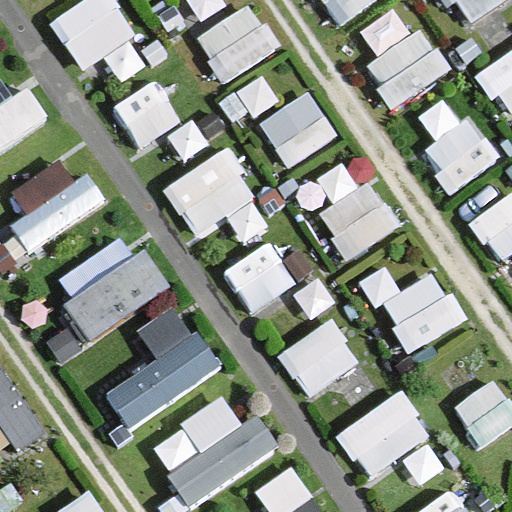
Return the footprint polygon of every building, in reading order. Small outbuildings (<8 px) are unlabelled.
[(75,66),(139,33),(121,0),(74,0),(48,14),(75,66)] [(259,0),(251,0),(200,26),(223,71),(281,42),(259,0)] [(331,0),(340,15),(365,0),(331,0)] [(454,0),(468,22),(504,0),(454,0)] [(388,93),(449,72),(433,26),(372,47),(388,93)] [(511,44),(481,66),(511,111),(511,44)] [(0,142),(42,117),(8,60),(0,65),(0,142)] [(158,73),(117,100),(144,139),(185,112),(158,73)] [(261,114),(291,160),(341,127),(311,82),(261,114)] [(460,182),(497,148),(462,110),(425,144),(460,182)] [(168,182),(200,230),(264,187),(232,139),(168,182)] [(5,191),(38,242),(104,199),(71,148),(5,191)] [(377,174),(323,203),(349,252),(403,223),(377,174)] [(511,189),(477,213),(503,252),(511,245),(511,189)] [(255,306),(302,276),(276,235),(229,265),(255,306)] [(91,333),(175,283),(152,244),(68,294),(91,333)] [(442,266),(386,295),(412,344),(468,314),(442,266)] [(143,323),(161,349),(108,386),(135,425),(227,361),(182,296),(143,323)] [(306,388),(364,361),(341,315),(283,342),(306,388)] [(0,417),(8,413),(23,444),(49,432),(11,355),(0,360),(0,417)] [(458,399),(485,438),(511,419),(511,391),(499,372),(458,399)] [(369,471),(436,431),(408,385),(341,425),(369,471)] [(271,457),(245,392),(156,427),(182,493),(271,457)] [(274,511),(333,511),(294,458),(256,486),(274,511)] [(479,511),(457,480),(412,511),(479,511)] [(116,511),(101,489),(66,511),(116,511)]
